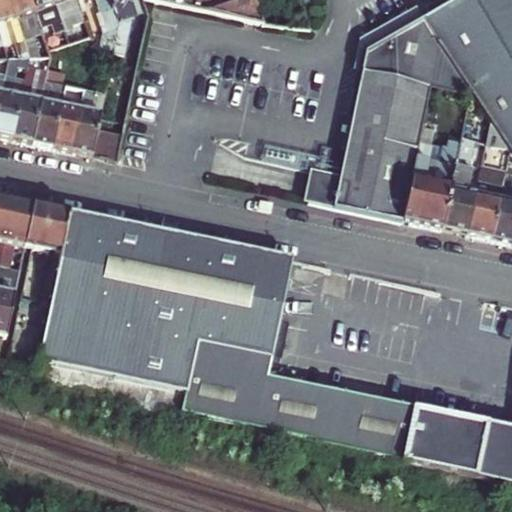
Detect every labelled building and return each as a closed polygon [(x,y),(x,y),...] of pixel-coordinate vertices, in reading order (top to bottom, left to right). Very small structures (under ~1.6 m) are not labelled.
[(15,23),(7,0),(0,0),(0,43),(6,64),(15,63),(4,27),(15,23)] [(33,17),(27,0),(7,0),(15,23),(28,62),(36,62),(29,40),(32,38),(27,23),(24,20),(33,17)] [(51,0),(27,0),(33,17),(46,55),(54,52),(48,33),(49,32),(43,13),(54,10),(51,0)] [(73,0),(51,0),(54,10),(67,47),(75,45),(68,26),(70,25),(64,6),(74,2),(73,0)] [(73,0),(74,2),(81,0),(92,0),(104,35),(100,36),(96,61),(111,64),(111,63),(117,30),(106,0),(73,0)] [(137,1),(137,0),(106,0),(117,30),(111,63),(121,64),(130,21),(125,5),(137,1)] [(154,7),(261,28),(251,0),(137,0),(137,1),(139,4),(154,7)] [(368,39),(393,42),(464,0),(442,0),(417,15),(415,11),(368,39)] [(438,48),(469,95),(511,159),(511,0),(464,0),(393,42),(437,46),(438,48)] [(125,5),(130,21),(143,17),(139,4),(137,1),(125,5)] [(352,74),(363,76),(368,56),(393,42),(368,39),(359,44),(352,74)] [(414,162),(430,88),(438,48),(437,46),(393,42),(368,56),(363,76),(339,180),(315,175),(307,207),(401,226),(414,162)] [(438,48),(430,88),(469,95),(438,48)] [(6,64),(3,81),(0,95),(0,142),(12,145),(20,103),(7,100),(15,63),(6,64)] [(44,85),(24,81),(20,103),(12,145),(32,149),(44,85)] [(52,153),(61,111),(64,96),(65,89),(44,85),(32,149),(52,153)] [(65,89),(64,96),(84,100),(85,93),(65,89)] [(97,133),(104,97),(85,93),(84,100),(80,115),(72,157),(92,161),(97,133)] [(52,153),(72,157),(80,115),(61,111),(52,153)] [(116,166),(122,139),(97,133),(92,161),(116,166)] [(440,235),(465,240),(473,200),(465,199),(467,191),(471,169),(468,168),(472,145),(459,142),(458,148),(440,235)] [(401,226),(440,235),(458,148),(447,146),(445,153),(441,152),(437,167),(414,162),(401,226)] [(302,206),(307,207),(315,175),(309,174),(302,206)] [(489,245),(497,206),(500,192),(484,189),(483,197),(481,195),(477,194),(474,195),(473,200),(465,240),(489,245)] [(475,193),(467,191),(465,199),(473,200),(474,195),(475,193)] [(0,257),(11,206),(0,203),(0,257)] [(35,211),(11,206),(0,257),(0,271),(7,273),(12,250),(26,253),(30,254),(39,211),(35,211)] [(489,245),(509,249),(511,236),(511,209),(497,206),(489,245)] [(39,211),(30,254),(58,260),(67,217),(39,211)] [(276,325),(289,264),(67,217),(58,260),(36,364),(185,395),(180,415),(400,466),(411,415),(265,381),(269,361),(276,325)] [(0,338),(5,340),(18,275),(8,273),(7,273),(0,271),(0,338)] [(286,327),(276,325),(269,361),(279,363),(286,327)] [(400,466),(511,489),(511,436),(411,415),(400,466)]
